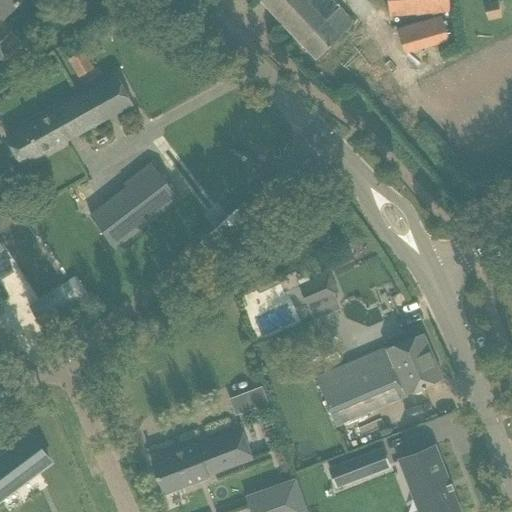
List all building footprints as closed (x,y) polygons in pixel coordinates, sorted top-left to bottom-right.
[(0,0),(0,18),(2,20),(22,0),(0,0)] [(355,23),(332,0),(260,0),(316,59),(355,23)] [(387,0),(389,16),(450,12),(449,0),(387,0)] [(403,50),(449,42),(443,14),(398,22),(403,50)] [(78,77),(95,68),(84,49),(67,58),(78,77)] [(6,138),(21,166),(115,114),(133,104),(117,76),(100,86),(6,138)] [(165,182),(101,229),(127,265),(191,217),(188,212),(165,182)] [(0,243),(0,274),(2,277),(12,271),(0,252),(0,249),(3,248),(0,243)] [(298,285),(307,306),(339,293),(330,271),(298,285)] [(28,307),(41,327),(89,295),(75,275),(28,307)] [(443,379),(423,334),(405,342),(379,353),(378,350),(316,377),(337,425),(388,403),(407,395),(406,394),(422,386),(423,389),(427,387),(426,386),(443,379)] [(245,392),(230,398),(235,413),(251,407),(245,392)] [(196,444),(151,461),(164,495),(209,477),(208,475),(253,459),(241,429),(197,446),(196,444)] [(30,436),(0,458),(0,498),(49,461),(30,436)] [(435,446),(405,458),(405,459),(406,459),(412,475),(406,477),(419,511),(431,507),(432,511),(459,511),(452,491),(454,490),(454,489),(453,489),(451,485),(452,484),(451,483),(449,484),(435,446)] [(389,466),(382,449),(330,469),(337,486),(389,466)] [(273,501),(251,509),(251,511),(306,511),(295,479),(268,488),(273,501)]
